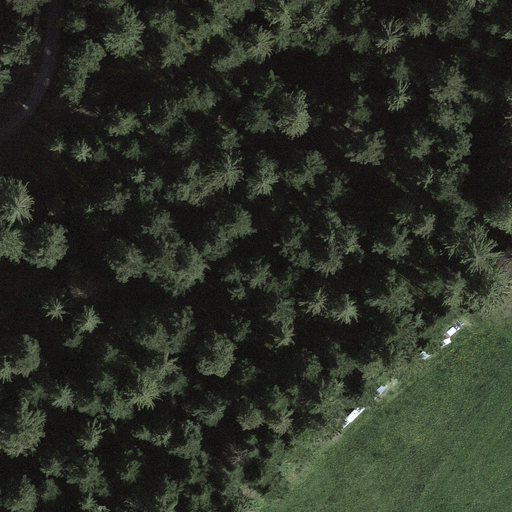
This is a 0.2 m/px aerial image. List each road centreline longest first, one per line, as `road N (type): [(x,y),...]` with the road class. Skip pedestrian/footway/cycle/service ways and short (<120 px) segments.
road 1 (track): [(262,0),(178,68),(77,121),(0,141),(79,233),(148,287),(208,307),(341,313),(511,291)]
road 2 (track): [(0,141),(175,149),(511,117)]
road 3 (track): [(0,141),(35,89),(55,0)]
